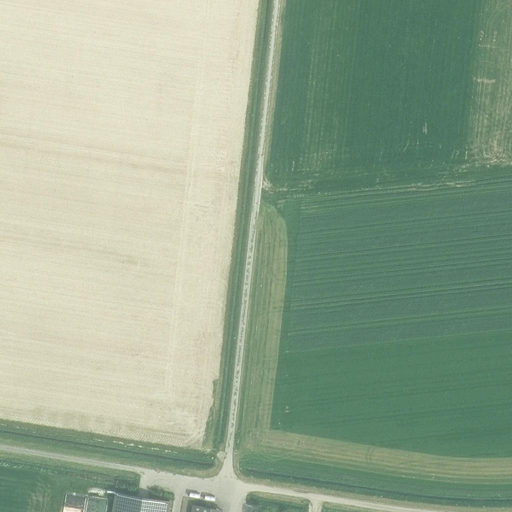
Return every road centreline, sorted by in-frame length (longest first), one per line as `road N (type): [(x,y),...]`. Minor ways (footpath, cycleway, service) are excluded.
road 1 (unclassified): [(225,483),(276,0)]
road 2 (unclassified): [(225,483),(0,447)]
road 3 (unclassified): [(417,511),(225,483)]
